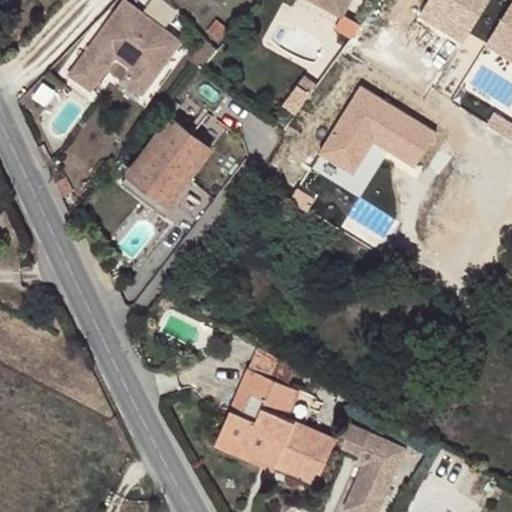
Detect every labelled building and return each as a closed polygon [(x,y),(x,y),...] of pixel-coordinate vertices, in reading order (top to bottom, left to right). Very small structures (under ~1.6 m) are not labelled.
[(312,0),(344,17),(353,0),(312,0)] [(432,0),(425,12),(469,41),(496,0),(432,0)] [(126,2),(116,17),(136,31),(147,17),(126,2)] [(144,96),(183,44),(147,17),(136,31),(116,17),(72,77),(92,93),(109,70),(117,59),(133,71),(125,82),(144,96)] [(511,49),(492,36),(477,57),(511,81),(511,49)] [(109,70),(125,82),(133,71),(117,59),(109,70)] [(426,167),(448,129),(365,81),(325,152),(365,175),(384,142),(426,167)] [(299,88),(283,108),(295,117),(310,95),(299,88)] [(132,178),(171,207),(212,151),(172,122),(132,178)] [(508,209),(511,210),(511,166),(492,197),(509,208),(508,209)] [(164,216),(171,207),(132,178),(126,188),(164,216)] [(87,223),(104,258),(126,247),(111,220),(126,199),(111,189),(87,223)] [(511,228),(511,210),(508,209),(509,208),(492,197),(483,210),(511,228)] [(307,236),(324,246),(333,231),(312,218),(296,243),(301,246),(307,236)] [(416,328),(426,312),(400,296),(411,279),(393,267),(381,284),(355,268),(344,284),(373,302),(392,314),(416,328)] [(400,296),(426,312),(437,295),(411,279),(400,296)] [(511,287),(502,304),(511,310),(511,287)] [(392,314),(373,302),(368,312),(386,323),(392,314)] [(244,371),(286,388),(293,370),(252,353),(244,371)] [(285,419),(296,392),(286,388),(244,371),(236,392),(262,403),(254,423),(227,412),(217,436),(265,457),(268,451),(282,457),(277,467),(317,484),(335,440),(301,426),(285,419)] [(262,403),(236,392),(227,412),(254,423),(262,403)] [(285,419),(301,426),(312,400),(296,392),(285,419)] [(344,438),(340,447),(359,455),(356,462),(366,466),(362,478),(358,476),(344,510),(349,511),(378,511),(405,446),(343,422),(338,436),(344,438)] [(212,448),(274,474),(277,467),(282,457),(268,451),(265,457),(217,436),(212,448)]
